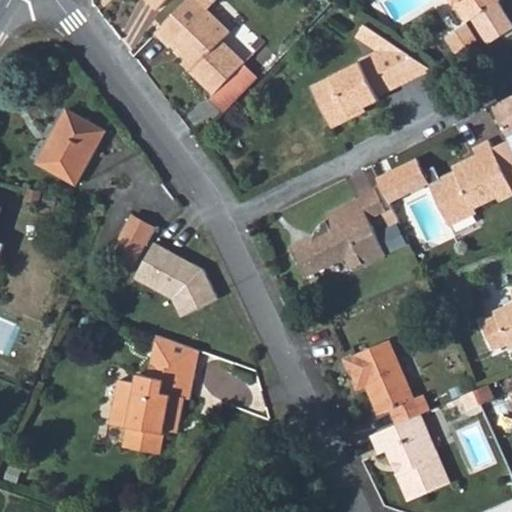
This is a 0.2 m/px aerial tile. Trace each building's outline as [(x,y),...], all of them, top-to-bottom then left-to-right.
[(153,0),(164,10),(173,0),(153,0)] [(214,10),(203,0),(194,0),(163,34),(178,48),(181,46),(203,67),(197,72),(221,95),(251,64),(228,41),(237,31),(214,10)] [(223,0),(203,0),(214,10),(223,0)] [(497,6),(498,0),(450,0),(467,25),(497,6)] [(453,37),(462,53),(484,40),(474,24),(453,37)] [(363,41),(384,54),(392,42),(371,28),(363,41)] [(392,42),(384,54),(362,64),(363,67),(317,89),(336,130),(357,122),(355,117),(385,103),(383,100),(420,83),(430,68),(392,42)] [(511,101),(495,109),(511,141),(511,140),(511,101)] [(39,163),(77,185),(106,132),(70,109),(39,163)] [(503,207),(511,202),(511,147),(496,156),(491,148),(477,154),(481,161),(465,168),(467,174),(444,184),(438,171),(427,176),(421,164),(381,184),(383,187),(387,195),(392,206),(430,188),(452,233),(479,220),(476,213),(501,202),(503,207)] [(379,199),(387,195),(383,187),(375,191),(379,199)] [(374,221),(376,226),(387,221),(384,214),(393,209),(392,206),(387,195),(379,199),(363,206),(371,223),(374,221)] [(392,259),(376,226),(374,221),(371,223),(363,206),(333,220),(331,226),(326,228),(322,234),(318,243),(298,252),(308,275),(323,269),(324,274),(353,261),(359,275),(392,259)] [(391,230),(401,225),(393,209),(384,214),(387,221),(391,230)] [(161,230),(139,214),(116,252),(137,267),(161,230)] [(159,246),(146,275),(166,284),(163,292),(199,308),(208,289),(191,281),(198,263),(159,246)] [(511,309),(498,316),(511,347),(511,309)] [(164,333),(155,370),(190,377),(197,345),(164,333)] [(402,427),(423,418),(432,414),(425,398),(416,401),(391,346),(348,363),(362,393),(370,391),(382,417),(394,412),(402,427)] [(155,370),(154,369),(152,378),(142,376),(140,386),(122,382),(112,427),(130,430),(126,450),(160,457),(164,434),(174,435),(181,402),(186,403),(192,378),(190,377),(155,370)] [(500,402),(494,387),(480,393),(486,407),(500,402)] [(470,413),(486,407),(480,393),(464,400),(470,413)] [(455,487),(423,418),(402,427),(376,439),(383,457),(391,454),(415,505),(455,487)]
